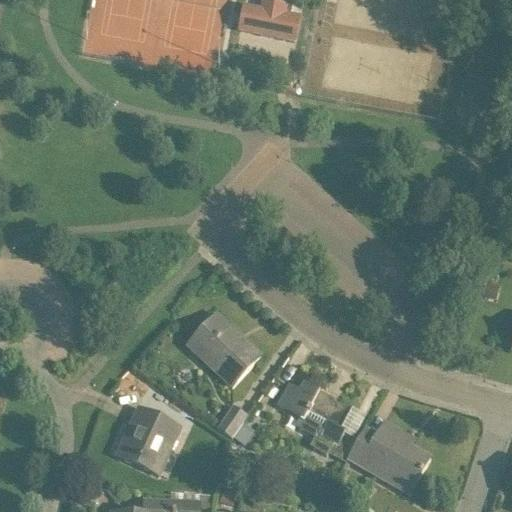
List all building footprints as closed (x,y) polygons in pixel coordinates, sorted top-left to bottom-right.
[(265,9),(262,8),(261,14),(245,11),(240,33),(257,36),(256,37),(293,44),(298,20),(297,20),(300,6),(292,4),(292,0),(261,0),(266,1),(265,9)] [(460,126),(490,128),(492,82),(462,81),(460,126)] [(508,188),(499,183),(497,189),(492,197),(488,204),(497,209),(508,188)] [(206,367),(232,391),(260,360),(216,319),(193,344),(187,350),(206,367)] [(278,410),(299,422),(295,430),(315,441),(310,450),(326,459),(328,456),(341,464),(354,441),(340,434),(351,415),(328,402),(329,401),(304,387),(300,394),(290,388),(278,410)] [(232,444),(243,427),(248,420),(233,410),(217,434),(232,444)] [(180,432),(156,421),(138,412),(130,431),(134,433),(121,461),(117,459),(116,460),(151,476),(164,448),(171,451),(180,432)] [(255,435),(243,427),(232,444),(244,452),(255,435)] [(400,436),(399,436),(384,427),(377,439),(365,432),(347,463),(375,480),(409,499),(413,492),(430,463),(411,452),(396,443),(400,436)]
